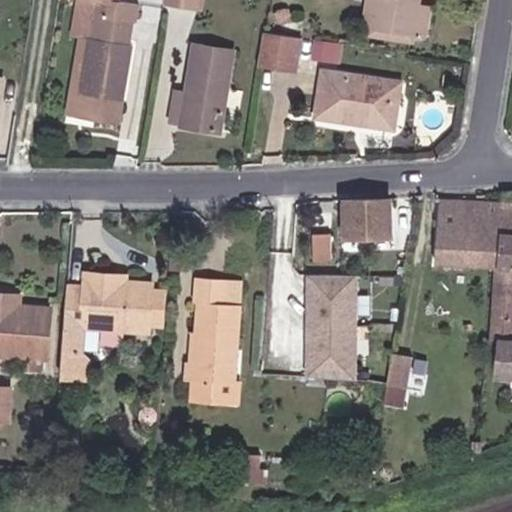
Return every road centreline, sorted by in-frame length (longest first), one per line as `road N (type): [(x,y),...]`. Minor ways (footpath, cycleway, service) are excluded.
road 1 (residential): [(0,181),(477,171)]
road 2 (residential): [(477,171),(503,0)]
